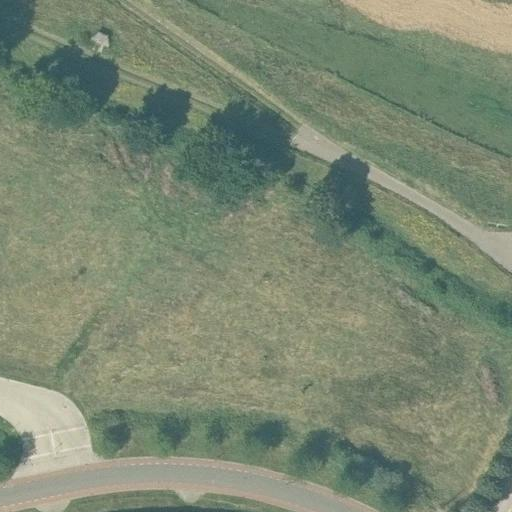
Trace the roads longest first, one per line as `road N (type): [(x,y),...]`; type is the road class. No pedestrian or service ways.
road 1 (track): [(511,262),(449,218),(326,155),(55,44)]
road 2 (unclassified): [(332,511),(234,477),(174,472),(0,498)]
road 3 (track): [(326,155),(121,0)]
